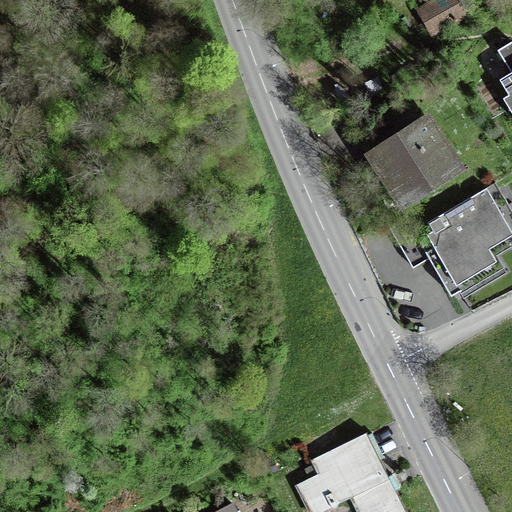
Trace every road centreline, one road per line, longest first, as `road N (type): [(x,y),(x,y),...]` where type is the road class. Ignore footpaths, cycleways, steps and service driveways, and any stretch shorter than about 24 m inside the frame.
road 1 (tertiary): [(389,368),(231,0)]
road 2 (tertiary): [(459,511),(389,368)]
road 3 (residential): [(389,368),(511,303)]
